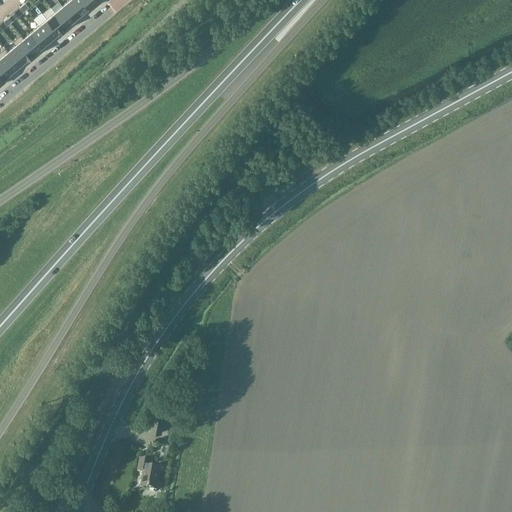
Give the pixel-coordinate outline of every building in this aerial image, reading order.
[(71,0),(68,0),(62,5),(74,19),(82,12),(71,0)] [(71,0),(82,12),(89,6),(83,0),(71,0)] [(62,5),(54,12),(66,25),(74,19),(62,5)] [(54,12),(47,18),(58,32),(66,25),(54,12)] [(47,18),(39,25),(50,38),(58,32),(47,18)] [(39,25),(31,31),(42,45),(50,38),(39,25)] [(23,37),(23,38),(35,52),(42,45),(31,31),(23,37)] [(15,45),(15,44),(27,58),(35,52),(23,38),(23,37),(20,34),(12,41),(15,45)] [(15,45),(8,51),(7,51),(19,65),(27,58),(15,44),(15,45)] [(0,57),(11,71),(19,65),(7,51),(8,51),(5,47),(0,50),(0,57)] [(0,57),(0,73),(4,77),(11,71),(0,57)] [(162,434),(164,417),(152,415),(149,432),(162,434)] [(150,468),(151,461),(141,460),(139,472),(143,473),(141,488),(157,491),(161,470),(150,468)]
